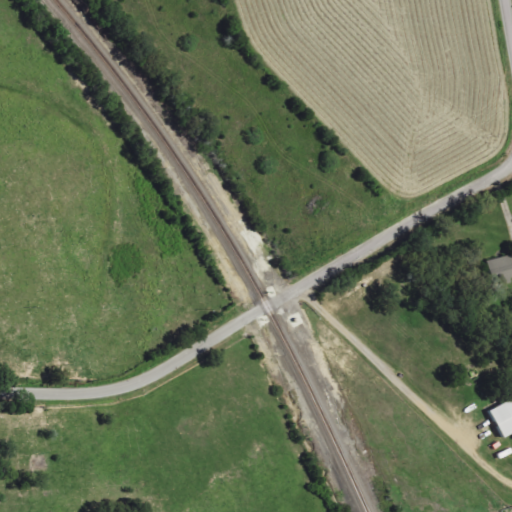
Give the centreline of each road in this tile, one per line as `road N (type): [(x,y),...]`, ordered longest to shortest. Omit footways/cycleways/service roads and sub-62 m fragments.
road 1 (residential): [(511,21),(503,173),(295,289),(147,384),(106,397),(0,395)]
road 2 (track): [(511,488),(295,289)]
